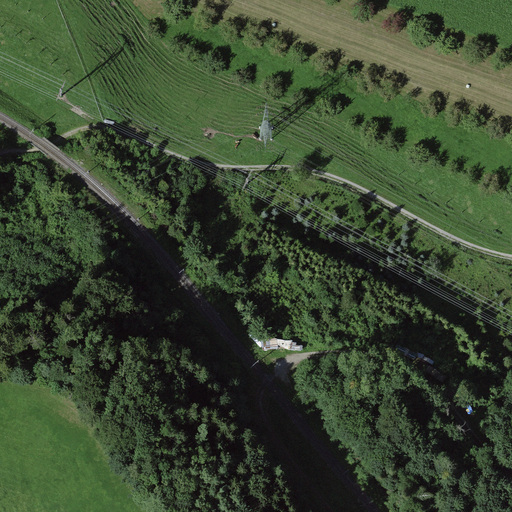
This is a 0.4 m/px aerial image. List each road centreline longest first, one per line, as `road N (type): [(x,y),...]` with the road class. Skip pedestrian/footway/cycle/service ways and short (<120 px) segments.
road 1 (track): [(287,364),(330,353),(401,367),(442,392),(511,474)]
road 2 (track): [(329,511),(265,426),(259,401)]
